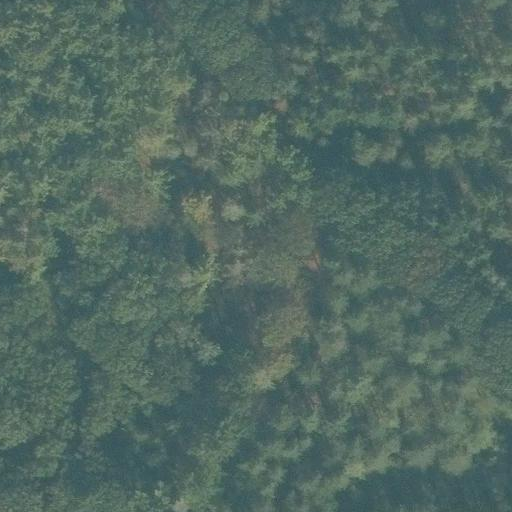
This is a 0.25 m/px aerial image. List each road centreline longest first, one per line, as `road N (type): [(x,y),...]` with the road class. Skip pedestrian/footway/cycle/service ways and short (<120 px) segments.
road 1 (track): [(227,511),(225,477),(297,358),(316,279),(319,167),(124,0)]
road 2 (track): [(319,167),(511,337)]
